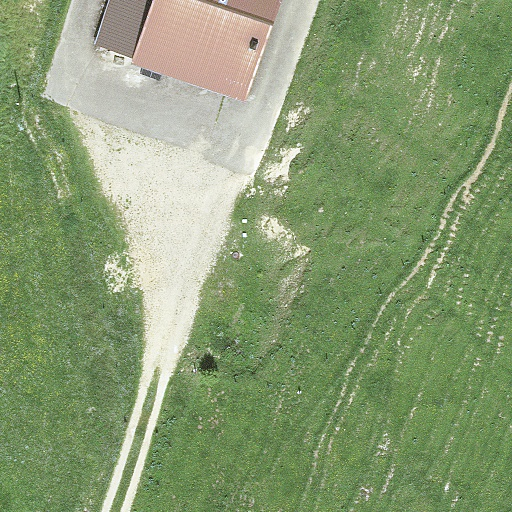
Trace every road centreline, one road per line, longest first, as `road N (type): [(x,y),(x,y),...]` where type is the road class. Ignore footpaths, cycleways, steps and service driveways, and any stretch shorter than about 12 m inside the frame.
road 1 (track): [(189,276),(75,83),(97,0)]
road 2 (track): [(189,276),(301,0)]
road 3 (track): [(110,511),(189,276)]
